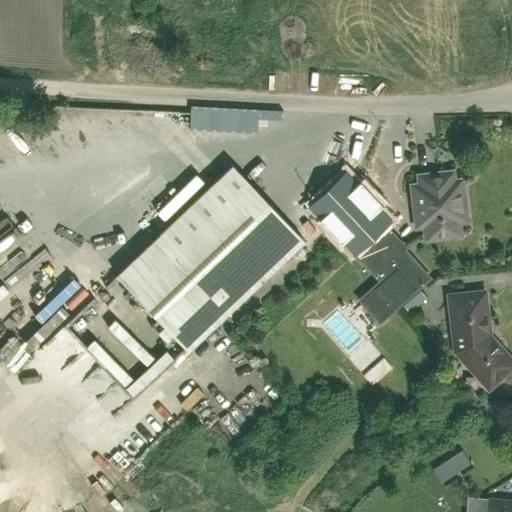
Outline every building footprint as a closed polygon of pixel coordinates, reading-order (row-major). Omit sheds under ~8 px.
[(108,142),(118,135),(103,114),(93,121),(108,142)] [(135,122),(148,141),(157,136),(145,116),(135,122)] [(362,158),(378,131),(368,125),(352,152),(362,158)] [(36,133),(32,144),(28,143),(24,153),(42,160),(44,154),(52,157),(56,148),(68,153),(72,142),(49,133),(48,137),(36,133)] [(305,241),(233,165),(117,276),(189,351),(305,241)] [(413,186),(418,226),(426,225),(427,239),(459,235),(458,221),(466,220),(461,181),(453,182),(452,173),(420,176),(421,185),(413,186)] [(346,174),(311,207),(355,253),(381,228),(390,221),(379,209),(382,207),(359,183),(357,185),(346,174)] [(124,215),(131,224),(159,203),(152,194),(124,215)] [(402,263),(397,257),(406,249),(392,234),(390,237),(381,228),(355,253),(381,281),(361,299),(380,321),(429,278),(410,257),(402,263)] [(0,300),(8,293),(0,284),(0,300)] [(511,359),(493,339),(490,336),(485,292),(451,296),(457,351),(490,387),(510,369),(511,366),(511,362),(511,359)] [(0,318),(20,304),(16,298),(0,308),(0,318)] [(73,325),(85,337),(102,320),(89,308),(73,325)] [(122,341),(113,348),(127,364),(136,356),(122,341)] [(35,385),(49,367),(36,357),(22,375),(35,385)] [(2,384),(21,402),(29,392),(10,375),(2,384)] [(188,385),(203,395),(210,386),(195,375),(188,385)] [(278,380),(270,390),(284,400),(291,390),(278,380)] [(179,425),(187,414),(172,402),(164,413),(179,425)] [(443,470),(455,485),(468,474),(456,459),(443,470)] [(511,511),(511,501),(490,500),(489,511),(511,511)]
